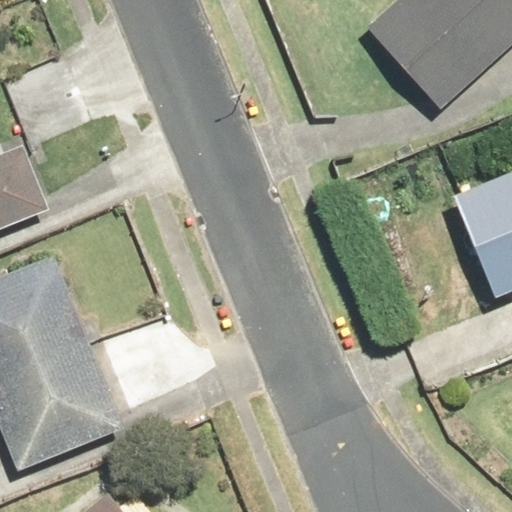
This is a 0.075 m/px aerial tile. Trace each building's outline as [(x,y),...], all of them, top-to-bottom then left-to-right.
[(511,0),(387,0),(355,29),(430,113),(511,39),(511,0)] [(0,233),(43,217),(17,149),(0,155),(0,233)] [(511,173),(436,202),(475,303),(511,289),(511,173)] [(49,256),(0,275),(0,455),(8,474),(120,429),(49,256)] [(114,511),(98,492),(73,511),(114,511)]
